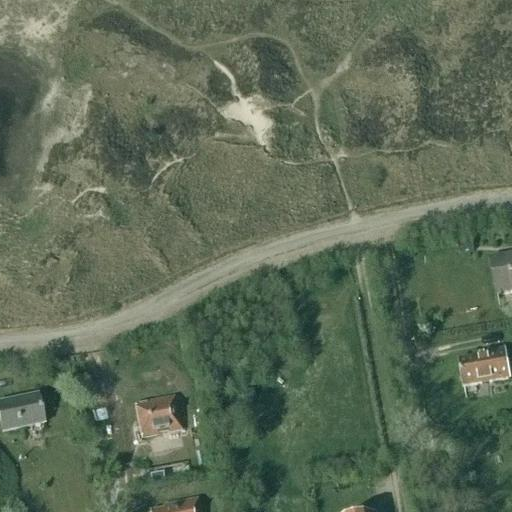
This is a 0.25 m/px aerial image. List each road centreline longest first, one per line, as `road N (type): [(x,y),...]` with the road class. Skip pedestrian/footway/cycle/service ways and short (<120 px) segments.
road 1 (track): [(0,353),(111,337),(276,262),(511,208)]
road 2 (residential): [(402,511),(357,239)]
